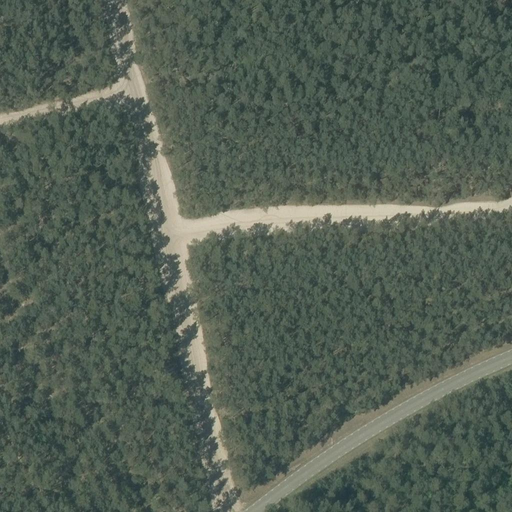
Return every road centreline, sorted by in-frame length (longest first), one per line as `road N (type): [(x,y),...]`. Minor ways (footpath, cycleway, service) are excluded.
road 1 (track): [(108,0),(224,511)]
road 2 (track): [(161,236),(293,218),(456,218),(511,205)]
road 3 (track): [(129,95),(0,123)]
